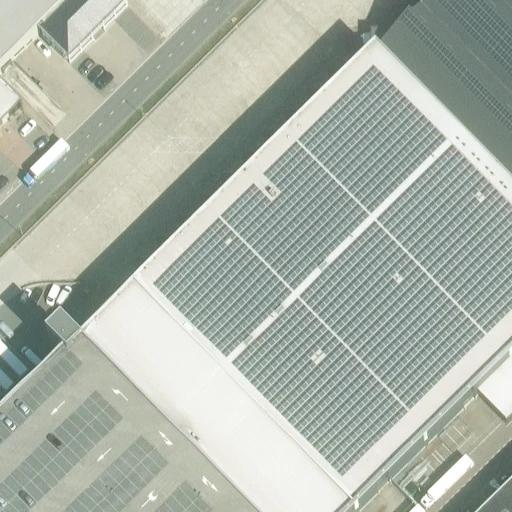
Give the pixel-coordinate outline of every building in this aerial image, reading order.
[(0,0),(0,75),(42,33),(44,36),(42,38),(65,61),(123,3),(119,0),(0,0)] [(393,34),(371,35),(511,179),(511,0),(414,0),(415,13),(393,13),(393,34)] [(138,293),(83,348),(245,511),(359,511),(475,398),(511,361),(511,179),(371,35),(371,55),(349,56),(350,76),(329,77),(329,97),(307,98),(308,118),(286,119),(286,139),(265,140),(266,161),(243,161),(244,182),(221,183),(222,203),(200,204),(201,225),(179,225),(179,245),(158,246),(158,266),(135,267),(136,284),(136,291),(138,293)] [(0,88),(0,134),(23,112),(0,88)] [(245,511),(83,348),(0,429),(0,511),(245,511)] [(511,361),(475,398),(505,428),(511,421),(511,361)] [(511,511),(511,489),(488,511),(511,511)]
